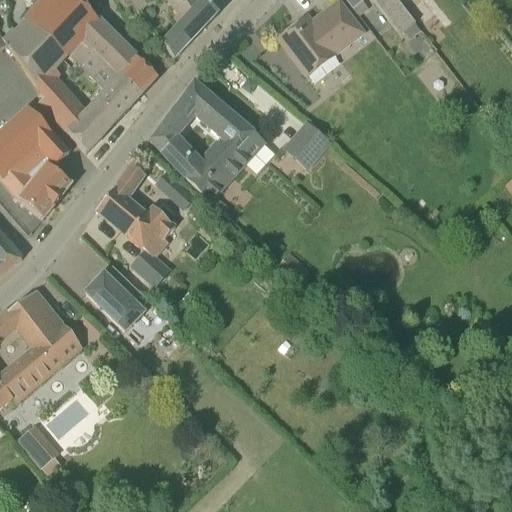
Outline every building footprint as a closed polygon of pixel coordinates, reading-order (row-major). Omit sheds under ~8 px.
[(98,25),(71,0),(61,0),(32,31),(63,61),(80,43),(139,100),(139,99),(144,103),(147,100),(143,96),(155,83),(138,64),(98,25)] [(155,3),(153,0),(128,0),(137,13),(155,3)] [(158,46),(173,63),(194,42),(196,39),(217,16),(202,2),(199,5),(195,0),(162,0),(174,16),(170,19),(176,26),(158,46)] [(367,11),(362,4),(364,2),(361,0),(343,0),(358,18),(367,11)] [(395,0),(374,0),(407,42),(420,32),(414,25),(415,25),(395,0)] [(306,21),(296,29),(280,41),(293,58),(290,59),(307,80),(363,38),(343,12),(331,21),(327,14),(311,26),(306,21)] [(85,157),(134,107),(136,109),(141,105),(138,101),(139,100),(80,43),(63,61),(32,31),(15,49),(3,30),(0,32),(0,38),(6,48),(42,103),(37,108),(85,157)] [(425,38),(416,44),(425,58),(433,52),(425,38)] [(202,91),(179,122),(158,149),(220,213),(272,151),(202,91)] [(70,155),(29,109),(0,135),(0,183),(18,202),(26,210),(42,223),(70,188),(49,166),(53,163),(57,167),(70,155)] [(283,153),(307,174),(330,148),(310,130),(293,148),(290,145),(283,153)] [(345,165),(342,169),(376,200),(379,196),(345,165)] [(144,180),(130,169),(129,168),(121,181),(135,191),(144,180)] [(145,220),(112,194),(96,214),(143,251),(152,260),(168,243),(165,240),(175,229),(154,210),(145,220)] [(0,279),(21,262),(0,236),(0,279)] [(301,263),(290,252),(276,267),(287,278),(292,273),(298,278),(306,269),(300,264),(301,263)] [(88,292),(84,296),(124,335),(142,317),(141,316),(150,307),(112,270),(103,279),(102,278),(99,282),(97,281),(87,291),(88,292)] [(0,320),(0,411),(9,404),(12,408),(80,351),(64,332),(64,331),(35,295),(0,320)] [(36,427),(17,443),(43,473),(61,457),(36,427)]
